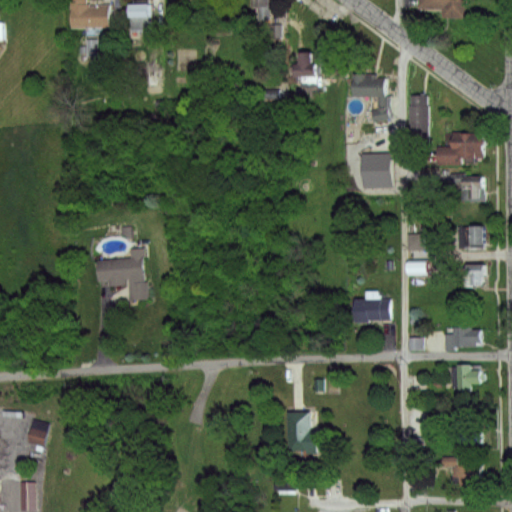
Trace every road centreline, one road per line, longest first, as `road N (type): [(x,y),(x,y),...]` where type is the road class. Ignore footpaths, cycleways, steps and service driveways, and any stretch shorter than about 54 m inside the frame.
road 1 (residential): [(406,356),(0,375)]
road 2 (residential): [(401,38),(406,356)]
road 3 (residential): [(511,115),(353,0)]
road 4 (residential): [(407,511),(406,356)]
